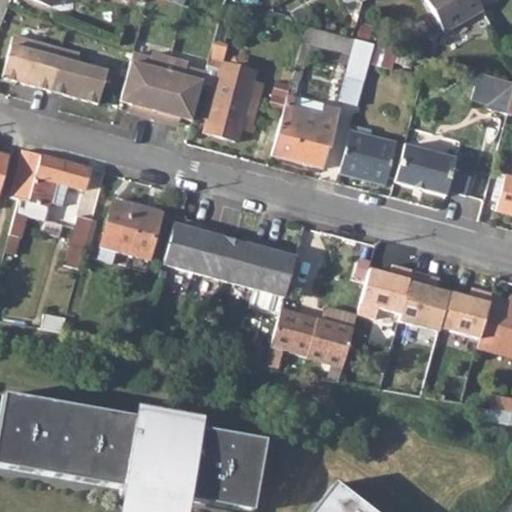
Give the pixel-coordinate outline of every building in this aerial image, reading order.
[(130,0),(28,0),(50,8),(52,0),(118,0),(129,4),(130,2),(130,0)] [(423,0),(442,33),(481,11),(475,0),(423,0)] [(212,40),(223,43),(227,27),(217,25),(212,40)] [(351,39),(305,26),(301,41),(309,43),(349,54),(368,59),(372,44),(351,39)] [(60,50),(11,37),(0,78),(48,91),(60,50)] [(286,96),(294,98),(305,56),(309,43),(301,41),(286,96)] [(305,56),(345,67),(349,54),(309,43),(305,56)] [(366,64),(391,71),(393,63),(408,67),(411,55),(372,44),(368,59),(366,64)] [(60,50),(48,91),(97,105),(105,73),(75,65),(77,55),(60,50)] [(149,58),(131,53),(118,102),(136,106),(134,114),(152,120),(170,124),(172,116),(191,121),(201,84),(204,73),(185,68),(186,63),(151,53),(149,58)] [(337,102),(355,107),(366,64),(368,59),(349,54),(345,67),(337,102)] [(414,63),(424,65),(425,59),(416,56),(414,63)] [(207,96),(201,119),(207,120),(203,134),(235,143),(238,129),(251,82),(253,73),(246,71),(245,63),(234,60),(228,67),(221,65),(220,70),(205,66),(204,73),(201,84),(215,88),(213,97),(207,96)] [(511,82),(477,73),(469,97),(487,102),(486,107),(504,113),(511,85),(511,82)] [(238,129),(250,132),(263,85),(251,82),(238,129)] [(294,98),(286,96),(276,130),(270,155),(322,169),(339,111),(321,105),(319,116),(291,109),(294,98)] [(291,109),(319,116),(321,105),(294,98),(291,109)] [(348,131),(369,137),(370,130),(350,125),(348,131)] [(369,137),(348,131),(337,174),(383,186),(394,144),(369,137)] [(453,159),(402,145),(392,183),(444,197),(446,191),(464,196),(474,158),(454,153),(453,159)] [(39,155),(21,151),(9,197),(17,200),(27,202),(39,155)] [(89,169),(39,155),(27,202),(17,200),(14,213),(24,216),(45,222),(50,204),(61,207),(67,187),(83,191),(89,169)] [(511,178),(503,176),(493,211),(511,216),(511,178)] [(159,215),(111,201),(95,260),(112,265),(115,252),(147,261),(159,215)] [(2,253),(12,255),(24,216),(14,213),(2,253)] [(91,220),(77,216),(63,266),(77,270),(91,220)] [(205,226),(174,218),(162,265),(192,274),(205,226)] [(42,234),(58,239),(61,226),(45,222),(42,234)] [(219,230),(205,226),(192,274),(223,282),(233,241),(217,236),(219,230)] [(249,246),(233,241),(223,282),(253,290),(265,243),(251,239),(249,246)] [(295,251),(265,243),(253,290),(283,299),(295,251)] [(452,284),(386,266),(376,303),(442,321),(452,284)] [(472,322),(482,325),(488,303),(490,297),(495,280),(484,277),(472,322)] [(280,310),(283,299),(253,290),(249,305),(279,314),(280,310)] [(488,303),(505,308),(507,302),(490,297),(488,303)] [(511,299),(507,299),(507,302),(505,308),(488,303),(482,325),(477,344),(495,350),(497,345),(511,349),(511,299)] [(320,322),(306,318),(297,356),(331,366),(327,381),(337,383),(346,349),(351,331),(354,322),(355,317),(328,309),(323,312),(320,322)] [(306,318),(280,310),(279,314),(265,367),(278,369),(283,351),(297,356),(306,318)] [(64,319),(42,315),(39,330),(60,334),(64,319)] [(364,324),(354,322),(351,331),(346,349),(395,362),(400,344),(361,334),(364,324)] [(142,336),(126,333),(124,345),(140,348),(142,336)] [(395,362),(404,365),(409,347),(400,344),(395,362)] [(467,377),(448,371),(441,400),(460,404),(467,377)] [(185,511),(187,500),(251,511),(264,441),(199,429),(201,420),(135,408),(133,418),(2,394),(0,405),(0,466),(119,489),(115,511),(185,511)] [(490,409),(511,413),(511,400),(492,397),(490,409)] [(366,511),(334,487),(314,511),(366,511)]
